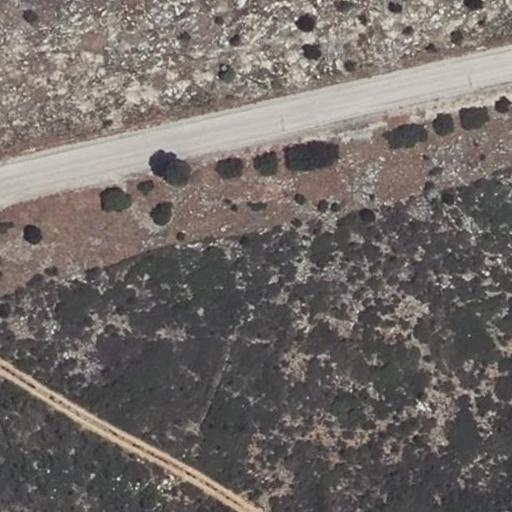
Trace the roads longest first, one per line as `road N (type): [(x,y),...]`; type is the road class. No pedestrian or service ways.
road 1 (unclassified): [(511,66),(0,188)]
road 2 (track): [(261,511),(0,368)]
